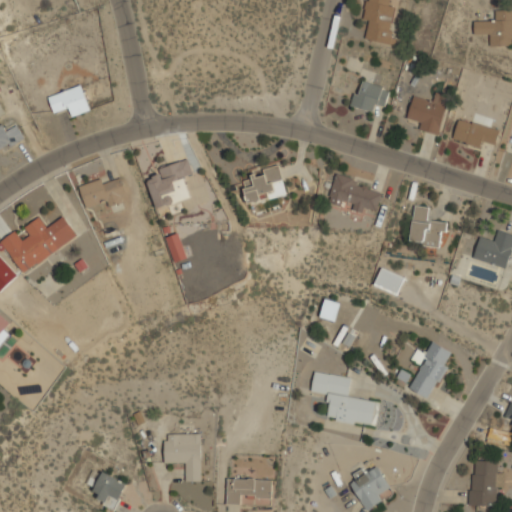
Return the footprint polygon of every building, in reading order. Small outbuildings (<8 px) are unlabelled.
[(366,0),(363,19),(369,21),(366,39),(388,43),(395,0),(366,0)] [(489,46),(511,45),(511,11),(495,11),(495,21),(473,21),(474,35),(489,35),(489,46)] [(390,87),(357,80),(351,107),(373,111),(375,103),(386,106),(390,87)] [(66,109),(69,117),(90,109),(81,84),(48,96),(54,113),(66,109)] [(449,96),(437,93),(435,101),(413,96),(407,116),(419,119),(417,129),(439,135),(449,96)] [(500,129),(459,117),(452,140),(483,149),(485,141),(495,144),(500,129)] [(17,125),(8,130),(5,122),(0,124),(0,150),(24,138),(17,125)] [(156,177),(147,179),(155,208),(190,199),(185,177),(193,175),(188,159),(154,168),(156,177)] [(287,194),(279,165),(250,173),(252,180),(242,182),(248,204),(287,194)] [(79,187),(86,207),(107,200),(109,207),(128,201),(119,175),(79,187)] [(378,213),(384,188),(334,176),(329,200),(353,206),(353,207),(378,213)] [(430,207),(414,205),(409,243),(444,247),(447,222),(428,219),(430,207)] [(0,240),(23,273),(78,236),(64,215),(47,227),(39,216),(24,227),(28,234),(21,239),(15,230),(0,240)] [(511,251),(511,233),(494,229),(492,238),(479,235),(473,259),(508,268),(511,251)] [(186,258),(179,232),(166,236),(174,261),(186,258)] [(404,277),(382,267),(374,284),(396,294),(404,277)] [(335,321),(341,303),(325,298),(319,316),(335,321)] [(0,339),(14,323),(0,311),(0,339)] [(454,354),(434,342),(408,388),(428,399),(454,354)] [(312,392),(330,394),(326,420),(374,426),(377,402),(349,398),(351,376),(314,372),(312,392)] [(184,481),(202,481),(202,433),(164,432),(163,461),(184,462),(184,481)] [(471,505),(497,506),(498,485),(503,485),(504,473),(497,473),(498,460),(472,459),(471,505)] [(380,493),(390,486),(375,464),(349,482),(367,510),(384,499),(380,493)] [(107,500),(110,494),(119,499),(127,483),(103,471),(92,493),(107,500)] [(226,503),(240,504),(240,497),(271,498),(271,478),(227,477),(226,503)]
